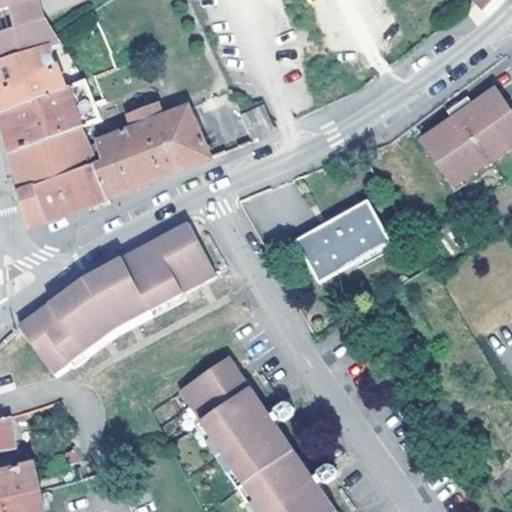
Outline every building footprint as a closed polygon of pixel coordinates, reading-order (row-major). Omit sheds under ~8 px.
[(0,0),(0,10),(38,0),(0,0)] [(477,0),(476,2),(485,11),(487,10),(494,2),(496,0),(477,0)] [(52,47),(54,51),(65,47),(58,36),(50,20),(0,36),(0,64),(41,51),(52,47)] [(0,64),(0,98),(4,113),(69,89),(54,51),(52,47),(41,51),(0,64)] [(105,92),(110,103),(132,95),(120,68),(98,78),(105,92)] [(86,129),(107,122),(107,121),(100,107),(96,96),(90,82),(69,89),(4,113),(8,127),(15,155),(86,129)] [(511,149),(511,106),(502,91),(481,105),(476,96),(455,111),(460,120),(441,133),(430,141),(438,154),(451,174),(460,185),(472,177),(511,149)] [(96,96),(100,107),(110,103),(105,92),(96,96)] [(110,103),(100,107),(107,121),(115,117),(110,108),(110,103)] [(269,108),(247,118),(257,140),(279,131),(269,108)] [(107,163),(99,166),(111,200),(166,179),(169,178),(222,158),(216,146),(210,148),(193,109),(102,145),(107,163)] [(433,158),(438,154),(430,141),(441,133),(438,128),(421,141),(433,158)] [(99,166),(86,129),(15,155),(20,172),(21,178),(25,194),(99,166)] [(111,200),(99,166),(25,194),(29,208),(34,231),(83,211),(111,200)] [(460,185),(451,174),(446,177),(459,194),(476,183),(472,177),(460,185)] [(298,243),(322,285),(395,243),(372,201),(298,243)] [(43,305),(28,319),(68,362),(76,354),(113,319),(171,296),(182,291),(219,276),(197,219),(180,226),(116,252),(88,263),(75,275),(52,297),(43,305)] [(186,299),(182,291),(171,296),(113,319),(119,326),(186,299)] [(119,326),(113,319),(76,354),(83,360),(119,326)] [(346,511),(341,502),(335,489),(330,481),(298,423),(294,416),(280,391),(258,351),(206,381),(214,396),(224,413),(237,438),(260,479),(277,511),(346,511)] [(217,418),(224,413),(214,396),(207,400),(217,418)] [(310,404),(300,410),(299,413),(303,420),(307,420),(314,414),(316,411),(315,405),(310,404)] [(253,485),(260,479),(237,438),(224,413),(217,418),(253,485)] [(299,413),(294,416),(298,423),(303,420),(299,413)] [(0,454),(18,451),(12,419),(0,423),(0,454)] [(40,475),(82,463),(78,449),(36,462),(40,475)] [(12,501),(45,492),(40,475),(36,462),(4,472),(12,501)] [(335,478),(340,485),(344,487),(349,484),(353,481),(355,476),(352,471),(347,469),(337,475),(335,478)] [(0,503),(12,501),(4,472),(0,473),(0,503)] [(335,478),(330,481),(335,489),(340,485),(335,478)] [(267,511),(277,511),(260,479),(253,485),(267,511)] [(49,511),(45,492),(12,501),(0,503),(0,511),(49,511)]
